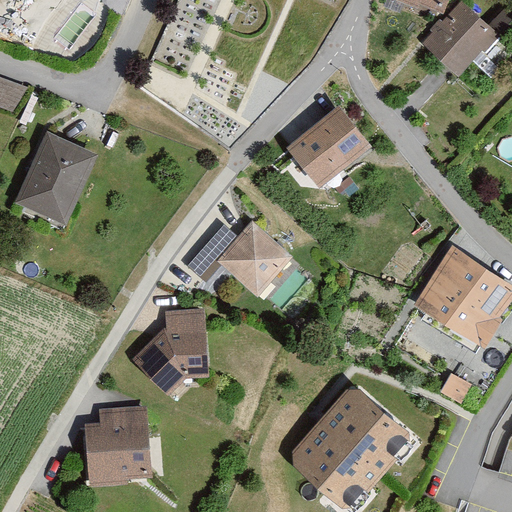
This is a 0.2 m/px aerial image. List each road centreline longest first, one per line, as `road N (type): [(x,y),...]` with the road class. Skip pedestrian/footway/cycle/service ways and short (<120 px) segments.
road 1 (residential): [(344,45),(241,147),(67,418)]
road 2 (residential): [(344,45),(375,106),(511,263)]
road 3 (residential): [(146,0),(96,88),(63,87),(0,61)]
